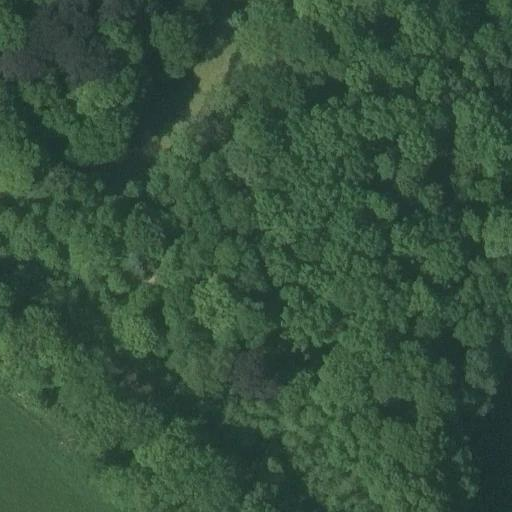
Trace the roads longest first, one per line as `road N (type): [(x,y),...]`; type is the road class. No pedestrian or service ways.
road 1 (track): [(430,511),(328,347),(100,244),(251,192),(356,24),(383,0)]
road 2 (track): [(0,327),(227,511)]
